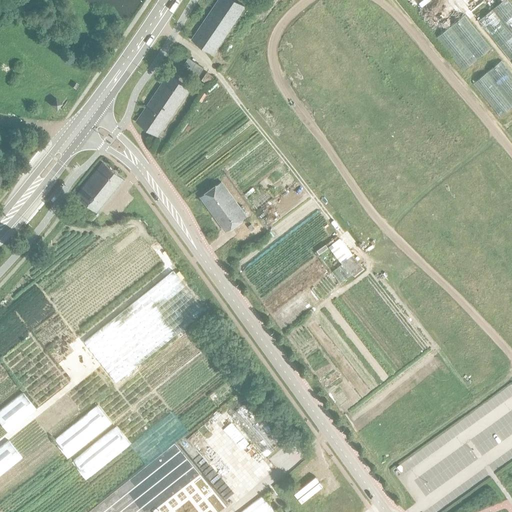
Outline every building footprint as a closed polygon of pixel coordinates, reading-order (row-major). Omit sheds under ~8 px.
[(218,0),(192,40),(200,45),(212,54),(245,5),(236,0),(218,0)] [(242,76),(266,56),(256,44),(232,64),(242,76)] [(200,74),(204,67),(189,57),(184,64),(200,74)] [(207,71),(202,79),(208,82),(213,75),(207,71)] [(136,122),(157,136),(190,88),(169,74),(136,122)] [(52,104),(56,107),(60,103),(55,99),(52,104)] [(102,162),(76,195),(75,196),(95,211),(122,178),(102,162)] [(226,231),(234,225),(246,216),(244,213),(246,212),(242,206),(240,208),(221,181),(200,196),(226,231)] [(352,253),(351,254),(341,262),(342,263),(350,274),(351,275),(362,266),(352,253)] [(173,270),(84,342),(102,364),(116,382),(188,324),(206,310),(173,270)]
